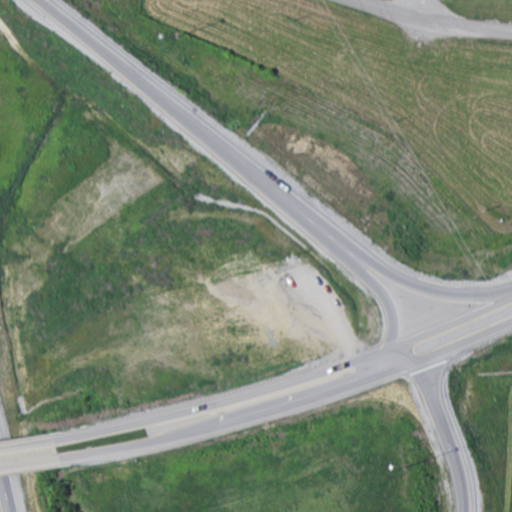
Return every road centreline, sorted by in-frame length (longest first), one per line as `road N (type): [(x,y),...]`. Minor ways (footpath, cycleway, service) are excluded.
road 1 (motorway): [(511,295),(428,287),(392,274),(332,234),(52,0)]
road 2 (primary): [(511,302),(340,371),(54,444)]
road 3 (primary): [(59,460),(310,400),(511,321)]
road 4 (motorway): [(463,511),(450,443),(399,349)]
road 5 (motorway): [(378,376),(393,329),(386,301),(326,229)]
road 6 (residential): [(511,32),(418,19),(355,0)]
